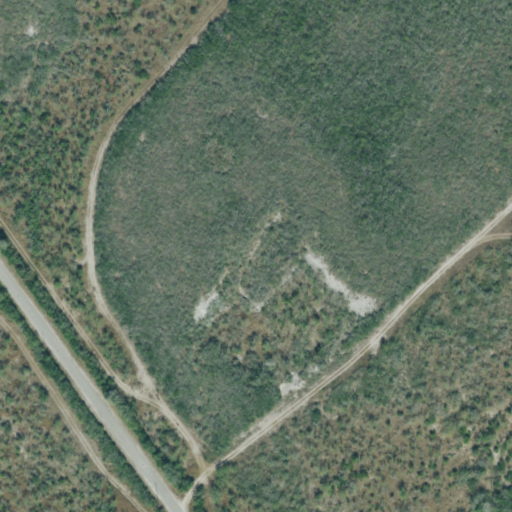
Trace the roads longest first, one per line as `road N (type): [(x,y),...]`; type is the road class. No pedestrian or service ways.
road 1 (track): [(174,510),(511,197)]
road 2 (tertiary): [(175,511),(0,273)]
